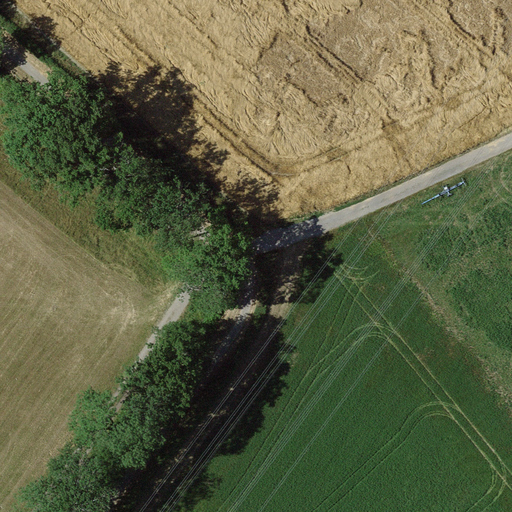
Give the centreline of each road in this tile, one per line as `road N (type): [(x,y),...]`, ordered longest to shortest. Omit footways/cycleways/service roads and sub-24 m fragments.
road 1 (track): [(9,511),(199,277),(233,256),(251,280),(243,317),(105,511)]
road 2 (track): [(0,39),(233,256),(346,217),(511,140)]
